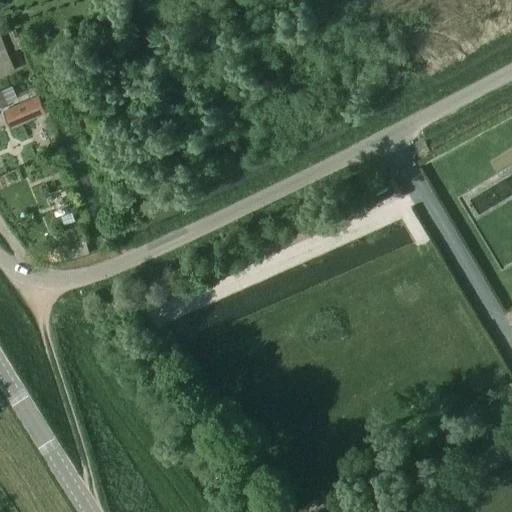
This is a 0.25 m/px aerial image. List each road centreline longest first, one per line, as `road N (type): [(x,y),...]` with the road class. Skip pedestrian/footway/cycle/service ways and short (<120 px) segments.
road 1 (unclassified): [(511,73),(387,140),(86,278),(39,280),(0,260)]
road 2 (track): [(39,280),(92,511)]
road 3 (tertiary): [(89,511),(0,365)]
